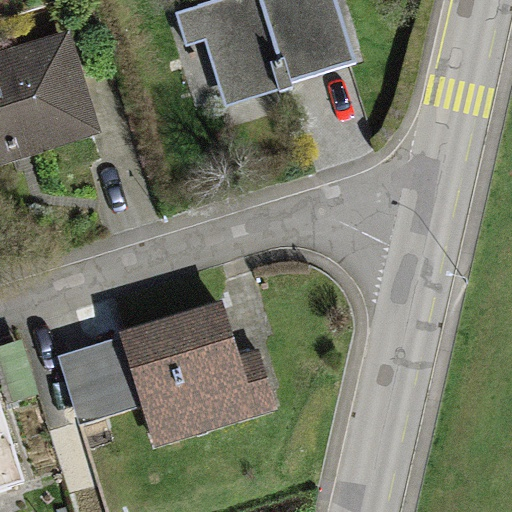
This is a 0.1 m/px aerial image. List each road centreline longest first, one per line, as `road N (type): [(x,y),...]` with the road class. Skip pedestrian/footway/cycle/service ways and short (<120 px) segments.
road 1 (residential): [(0,312),(305,220),(423,254)]
road 2 (residential): [(363,511),(423,254)]
road 3 (residential): [(423,254),(485,0)]
